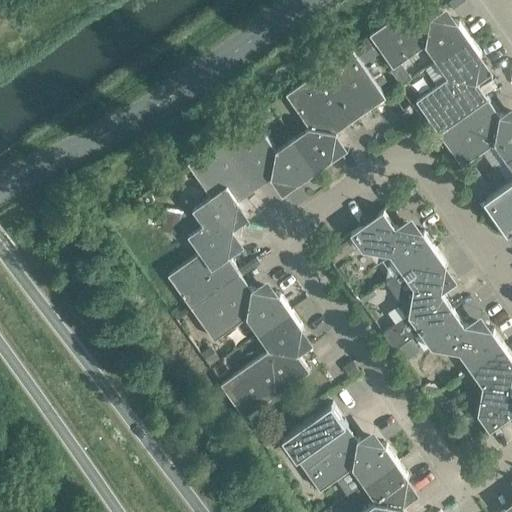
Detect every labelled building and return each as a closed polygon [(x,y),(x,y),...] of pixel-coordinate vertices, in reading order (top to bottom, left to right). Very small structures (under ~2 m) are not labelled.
[(419,0),(417,0),(370,34),(393,67),(426,44),(437,60),(470,37),(459,21),(431,16),(419,0)] [(356,45),(367,60),(378,53),(366,37),(356,45)] [(449,77),(416,100),(439,132),(488,98),(477,81),(482,54),(470,37),(437,60),(449,77)] [(352,47),(285,93),(308,126),(292,138),(315,170),(331,159),(336,131),(386,96),(352,47)] [(488,98),(439,132),(462,165),(495,142),(506,158),(511,154),(511,116),(500,114),(488,98)] [(253,116),(220,139),(254,188),(271,177),(298,182),(315,170),(292,138),(276,149),(253,116)] [(220,139),(187,162),(210,195),(192,207),(204,222),(234,227),(238,200),(254,188),(220,139)] [(511,166),(511,178),(485,198),(509,231),(511,228),(511,154),(506,158),(511,166)] [(384,209),(351,232),(363,249),(391,254),(402,270),(435,247),(424,231),(396,226),(384,209)] [(201,250),(168,273),(191,306),(241,272),(229,255),(234,227),(204,222),(189,233),(201,250)] [(328,253),(335,262),(354,248),(348,239),(328,253)] [(409,314),(383,333),(394,349),(421,331),(453,307),(442,291),(447,263),(435,247),(402,270),(386,281),(398,298),(412,300),(409,314)] [(241,272),(191,306),(214,339),(247,316),(259,332),(291,309),(280,293),(252,288),(241,272)] [(453,307),(421,331),(432,347),(460,352),(472,368),(504,345),(493,329),(465,324),(453,307)] [(270,348),(221,383),(245,416),(310,370),(298,353),(303,325),(291,309),(259,332),(270,348)] [(511,355),(504,345),(472,368),(483,384),(478,412),(490,429),(511,413),(511,390),(511,389),(511,383),(511,355)] [(332,402),(283,437),(320,489),(336,478),(348,494),(397,459),(386,443),(358,438),(332,402)] [(359,511),(357,511),(409,511),(404,504),(409,476),(397,459),(348,494),(359,511)]
